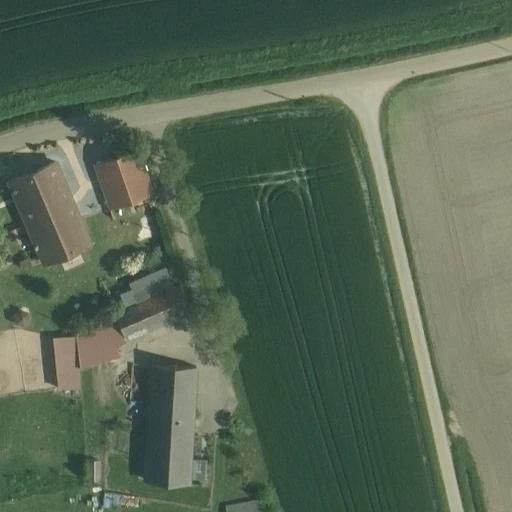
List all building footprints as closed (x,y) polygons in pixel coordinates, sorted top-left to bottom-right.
[(136,151),(94,166),(109,206),(151,192),(136,151)] [(53,213),(72,205),(54,163),(9,182),(27,223),(53,212),(53,213)] [(72,205),(53,213),(53,212),(27,223),(44,262),(88,243),(72,205)] [(178,286),(145,301),(155,323),(188,308),(178,286)] [(145,301),(114,315),(125,340),(157,325),(155,323),(145,301)] [(103,332),(83,334),(86,357),(106,355),(103,332)] [(195,367),(150,364),(148,400),(147,400),(146,417),(192,421),(195,367)] [(192,421),(146,417),(142,479),(188,482),(192,421)] [(97,460),(87,459),(87,480),(97,481),(97,460)]
